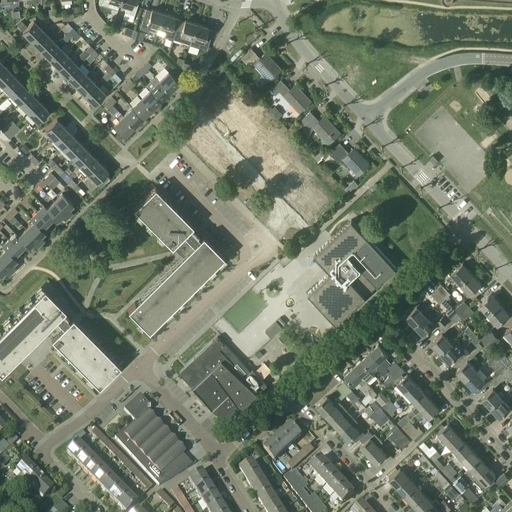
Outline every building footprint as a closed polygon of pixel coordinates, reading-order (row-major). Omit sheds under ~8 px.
[(121,0),(120,4),(127,6),(125,12),(135,15),(139,0),(121,0)] [(157,33),(158,29),(163,13),(153,10),(152,11),(146,9),(140,29),(149,31),(149,30),(157,33)] [(163,36),(173,40),(180,20),(175,18),(175,17),(163,13),(158,29),(165,31),(163,36)] [(23,31),(32,41),(43,30),(34,20),(23,31)] [(190,45),(190,44),(197,24),(185,20),(185,21),(180,20),(173,40),(174,40),(190,45)] [(213,30),(208,29),(208,28),(197,24),(190,44),(198,47),(207,50),(213,30)] [(68,40),(72,36),(77,32),(73,27),(68,32),(66,35),(68,40)] [(32,41),(41,50),(52,39),(43,30),(32,41)] [(81,36),(77,32),(72,36),(76,40),(81,36)] [(41,50),(49,59),(61,48),(52,39),(41,50)] [(90,45),(86,50),(90,54),(94,50),(90,45)] [(49,59),(58,68),(69,56),(61,48),(49,59)] [(260,59),(256,54),(251,49),(241,59),(246,64),(250,60),(254,65),(269,81),(281,70),(275,63),(273,64),(265,55),(260,59)] [(94,50),(90,54),(94,58),(98,54),(94,50)] [(58,68),(67,76),(78,65),(69,56),(58,68)] [(144,65),(148,69),(152,65),(148,61),(144,65)] [(183,64),(182,69),(188,75),(191,65),(184,63),(183,64)] [(103,68),(107,72),(112,68),(108,64),(103,68)] [(13,74),(4,65),(0,69),(0,83),(1,85),(13,74)] [(67,76),(76,85),(87,74),(78,65),(67,76)] [(144,73),(148,69),(144,65),(140,69),(144,73)] [(107,72),(110,75),(112,76),(116,72),(112,68),(107,72)] [(170,91),(179,82),(168,72),(159,81),(170,91)] [(21,83),(13,74),(1,85),(10,94),(21,83)] [(76,85),(84,94),(96,83),(87,74),(76,85)] [(126,82),(130,87),(134,83),(130,79),(126,82)] [(279,92),(284,96),(299,113),(311,101),(304,94),(303,96),(294,87),(290,91),(281,80),(270,90),(276,96),(279,92)] [(170,91),(159,81),(150,89),(161,100),(170,91)] [(126,91),(130,87),(126,82),(122,86),(126,91)] [(30,92),(21,83),(10,94),(19,103),(30,92)] [(96,83),(84,94),(93,104),(105,93),(96,83)] [(210,86),(193,103),(202,112),(219,96),(210,86)] [(161,100),(150,89),(141,98),(152,109),(161,100)] [(39,101),(30,92),(19,103),(28,112),(39,101)] [(116,101),(112,96),(108,100),(112,105),(116,101)] [(219,96),(202,112),(211,121),(228,105),(219,96)] [(152,109),(141,98),(132,107),(143,118),(152,109)] [(112,105),(108,100),(104,104),(108,109),(112,105)] [(48,111),(39,101),(28,112),(37,122),(48,111)] [(228,105),(211,121),(220,131),(237,114),(228,105)] [(143,118),(132,107),(123,116),(134,127),(143,118)] [(308,137),(313,127),(328,144),(340,133),(334,125),(332,127),(324,118),(320,121),(310,111),(299,121),(308,137)] [(134,127),(123,116),(120,113),(117,117),(120,119),(114,125),(125,136),(134,127)] [(237,114),(220,131),(229,140),(246,124),(237,114)] [(1,130),(5,134),(15,124),(11,120),(1,130)] [(53,140),(65,128),(56,120),(45,131),(53,140)] [(15,124),(5,134),(9,139),(20,129),(15,124)] [(246,124),(229,140),(238,149),(255,133),(246,124)] [(73,137),(65,128),(53,140),(62,148),(73,137)] [(255,133),(238,149),(247,159),(264,142),(255,133)] [(82,145),(73,137),(62,148),(70,157),(82,145)] [(339,163),(343,159),(358,175),(370,165),(363,157),(362,159),(353,149),(349,153),(339,143),(329,153),(339,163)] [(267,144),(249,161),(258,170),(261,167),(262,167),(267,162),(268,163),(277,155),(267,144)] [(90,154),(82,145),(70,157),(79,165),(90,154)] [(36,158),(31,153),(27,157),(31,162),(36,158)] [(98,162),(90,154),(79,165),(87,174),(98,162)] [(264,170),(261,173),(269,182),(286,165),(277,155),(268,163),(269,164),(264,169),(264,170)] [(107,171),(98,162),(87,174),(96,182),(107,171)] [(56,163),(52,167),(56,171),(60,167),(56,163)] [(286,165),(269,182),(277,190),(281,187),(281,188),(287,183),(296,175),(286,165)] [(60,167),(56,171),(60,175),(64,171),(60,167)] [(52,188),(61,181),(53,172),(44,179),(52,188)] [(68,184),(72,188),(77,184),(84,177),(80,174),(73,181),(72,180),(68,184)] [(104,174),(96,182),(100,187),(108,178),(104,174)] [(284,190),(280,193),(288,202),(306,185),(296,175),(287,183),(288,184),(283,189),(284,190)] [(72,188),(76,192),(80,188),(77,184),(72,188)] [(306,185),(288,202),(297,211),(300,207),(301,208),(306,203),(307,204),(315,195),(306,185)] [(135,302),(127,309),(149,331),(202,278),(224,256),(203,235),(200,237),(190,227),(193,225),(186,218),(184,221),(180,217),(179,218),(173,212),(174,211),(170,206),(169,207),(163,201),(164,200),(159,196),(162,194),(155,186),(154,187),(133,208),(165,240),(171,246),(184,258),(179,263),(180,264),(174,270),(173,269),(169,273),(170,274),(164,280),(163,279),(158,284),(159,285),(153,291),(152,290),(147,294),(149,295),(142,301),(141,300),(137,305),(135,302)] [(62,193),(55,201),(69,216),(73,212),(69,209),(73,205),(62,193)] [(303,210),(299,214),(308,223),(326,206),(315,195),(307,204),(308,205),(302,210),(303,210)] [(55,201),(47,208),(58,219),(62,216),(65,219),(69,216),(55,201)] [(56,222),(58,219),(47,208),(44,205),(37,212),(48,223),(52,219),(56,222)] [(44,227),(48,223),(37,212),(30,218),(34,222),(33,222),(44,234),(47,230),(44,227)] [(330,272),(308,293),(336,323),(384,279),(396,268),(351,220),(314,254),(330,272)] [(33,222),(26,229),(40,244),(44,240),(41,236),(44,234),(33,222)] [(40,244),(26,229),(19,236),(30,247),(34,244),(37,247),(40,244)] [(27,250),(30,247),(19,236),(16,233),(9,239),(20,251),(24,247),(27,250)] [(15,255),(20,251),(9,239),(5,243),(3,241),(0,243),(5,249),(16,261),(19,259),(15,255)] [(16,261),(5,249),(0,254),(0,258),(12,271),(16,267),(13,264),(16,261)] [(8,275),(12,271),(0,258),(0,275),(1,276),(5,271),(8,275)] [(455,279),(461,285),(472,274),(463,264),(451,275),(449,277),(453,281),(455,279)] [(482,284),(472,274),(461,285),(465,290),(463,292),(467,296),(469,294),(470,295),(482,284)] [(441,284),(435,290),(444,300),(450,294),(441,284)] [(0,332),(0,374),(0,375),(43,331),(43,332),(45,330),(52,337),(50,338),(98,386),(120,365),(43,289),(0,332)] [(440,304),(444,300),(435,290),(431,294),(440,304)] [(480,305),(489,315),(496,310),(501,305),(492,295),(480,305)] [(470,307),(463,300),(454,309),(452,307),(451,307),(456,313),(456,312),(460,316),(470,307)] [(509,314),(501,305),(496,310),(489,315),(498,325),(509,314)] [(406,316),(415,326),(418,322),(426,316),(417,306),(406,316)] [(451,307),(435,323),(440,328),(440,327),(449,319),(456,313),(451,307)] [(460,316),(467,323),(472,318),(470,315),(474,311),(470,307),(460,316)] [(429,313),(426,316),(418,322),(415,326),(423,335),(434,325),(430,320),(433,317),(429,313)] [(440,328),(444,332),(453,323),(449,319),(440,327),(440,328)] [(267,330),(273,337),(284,327),(278,320),(267,330)] [(481,340),(485,344),(495,335),(491,330),(481,340)] [(431,344),(440,353),(451,343),(442,334),(431,344)] [(485,344),(485,345),(490,349),(500,339),(495,335),(485,344)] [(213,342),(180,372),(198,392),(229,426),(241,415),(238,412),(267,385),(253,369),(251,371),(218,337),(213,342)] [(461,351),(465,355),(477,344),(473,340),(461,351)] [(477,344),(465,355),(469,359),(485,345),(485,344),(481,340),(477,344)] [(379,343),(370,352),(374,356),(386,369),(390,365),(384,358),(388,354),(379,343)] [(459,352),(451,343),(440,353),(448,363),(459,352)] [(376,365),(382,372),(384,374),(388,371),(386,369),(374,356),(370,352),(362,360),(371,370),(376,365)] [(502,362),(511,371),(511,370),(511,361),(509,363),(505,359),(502,362)] [(371,370),(362,360),(353,367),(366,381),(366,382),(375,374),(371,370)] [(456,371),(465,381),(471,375),(476,370),(467,360),(456,371)] [(392,375),(401,367),(394,361),(390,365),(386,369),(388,371),(391,375),(392,375)] [(354,386),(359,381),(362,385),(366,381),(353,367),(350,371),(348,369),(344,373),(345,374),(344,375),(354,386)] [(404,371),(401,367),(392,375),(391,375),(382,383),(387,387),(395,380),(401,374),(404,371)] [(491,382),(500,373),(495,368),(486,378),(491,382)] [(500,373),(491,382),(495,387),(505,377),(510,382),(511,379),(511,373),(507,368),(501,374),(500,373)] [(485,379),(476,370),(471,375),(465,381),(474,390),(485,379)] [(404,377),(401,374),(395,380),(398,383),(397,383),(405,392),(411,386),(416,383),(407,374),(404,377)] [(341,399),(351,390),(343,381),(336,388),(342,394),(338,397),(341,399)] [(405,392),(413,401),(423,391),(416,383),(411,386),(405,392)] [(482,398),(490,407),(502,397),(493,388),(482,398)] [(373,389),(369,393),(373,397),(377,393),(373,389)] [(361,391),(357,396),(365,405),(373,397),(369,393),(365,396),(361,391)] [(415,415),(432,400),(423,391),(413,401),(417,405),(414,409),(417,413),(415,415)] [(506,393),(502,397),(490,407),(499,417),(510,407),(506,402),(511,397),(506,393)] [(123,431),(115,439),(159,487),(191,466),(181,456),(183,454),(146,414),(152,409),(140,396),(124,410),(136,424),(125,433),(123,431)] [(317,406),(325,415),(335,405),(327,396),(317,406)] [(381,405),(386,410),(389,407),(394,403),(389,398),(381,405)] [(439,408),(432,400),(415,415),(418,418),(424,413),(429,418),(439,408)] [(369,406),(374,410),(378,406),(374,401),(369,406)] [(339,402),(335,405),(325,415),(333,423),(347,410),(339,402)] [(395,414),(393,411),(397,407),(394,403),(389,407),(386,410),(391,417),(395,414)] [(382,411),(378,406),(374,410),(378,415),(382,411)] [(333,423),(340,432),(346,427),(351,422),(355,418),(347,410),(333,423)] [(374,410),(370,414),(377,422),(385,414),(382,411),(378,415),(374,410)] [(377,422),(381,426),(389,419),(385,414),(377,422)] [(397,423),(401,427),(409,420),(404,416),(397,423)] [(355,418),(351,422),(346,427),(340,432),(348,441),(359,431),(355,426),(357,424),(357,421),(355,418)] [(425,433),(419,427),(417,429),(409,420),(401,427),(416,442),(425,433)] [(437,433),(446,442),(456,432),(448,424),(437,433)] [(293,445),(302,436),(291,425),(282,433),(293,445)] [(102,435),(96,429),(91,434),(97,439),(102,435)] [(446,442),(453,451),(457,447),(464,441),(456,432),(446,442)] [(293,445),(282,433),(273,441),(284,453),(293,445)] [(359,446),(367,455),(382,441),(374,433),(359,446)] [(110,444),(102,435),(97,439),(106,448),(110,444)] [(0,443),(0,455),(0,456),(4,453),(11,446),(16,442),(17,440),(14,436),(5,444),(2,441),(0,443)] [(406,436),(397,445),(401,449),(410,441),(406,436)] [(66,453),(75,461),(86,450),(78,441),(66,453)] [(284,453),(273,441),(264,450),(275,461),(284,453)] [(419,446),(429,457),(437,450),(432,445),(429,448),(423,441),(419,446)] [(453,459),(457,464),(469,452),(472,450),(464,441),(457,447),(453,451),(458,455),(453,459)] [(110,444),(106,448),(114,457),(118,452),(110,444)] [(305,459),(315,450),(310,445),(301,453),(305,459)] [(4,453),(8,457),(15,450),(11,446),(4,453)] [(378,446),(367,455),(375,464),(386,454),(378,446)] [(75,461),(83,470),(95,459),(86,450),(75,461)] [(429,457),(437,465),(441,462),(437,458),(441,455),(437,450),(429,457)] [(465,463),(469,468),(479,458),(472,450),(469,452),(457,464),(460,467),(465,463)] [(127,461),(118,452),(114,457),(122,465),(127,461)] [(301,453),(292,461),(297,467),(305,459),(301,453)] [(427,459),(423,454),(419,458),(423,463),(427,459)] [(318,477),(330,467),(322,458),(310,468),(318,477)] [(466,471),(473,480),(484,469),(487,467),(479,458),(469,468),(466,471)] [(83,470),(91,479),(103,467),(95,459),(83,470)] [(432,463),(427,459),(423,463),(427,467),(432,463)] [(127,461),(122,465),(130,474),(135,469),(127,461)] [(240,469),(246,479),(260,471),(254,461),(240,469)] [(292,461),(287,466),(292,471),(297,467),(292,461)] [(24,490),(29,485),(39,475),(26,462),(16,472),(20,477),(16,481),(24,490)] [(437,465),(445,474),(453,467),(448,463),(445,466),(441,462),(437,465)] [(91,479),(100,487),(111,476),(103,467),(91,479)] [(338,475),(330,467),(318,477),(326,486),(338,475)] [(445,474),(453,483),(457,479),(453,475),(457,472),(453,467),(445,474)] [(495,475),(487,467),(484,469),(473,480),(484,491),(494,482),(491,478),(495,475)] [(388,478),(397,487),(408,476),(400,468),(388,478)] [(143,478),(135,469),(130,474),(139,482),(143,478)] [(246,479),(252,489),(266,481),(260,471),(246,479)] [(291,475),(292,476),(297,482),(302,479),(296,471),(291,475)] [(434,475),(439,480),(443,475),(439,471),(434,475)] [(195,490),(208,482),(202,472),(188,480),(195,490)] [(286,481),(292,476),(291,475),(290,473),(284,478),(286,481)] [(496,481),(500,485),(509,477),(504,473),(496,481)] [(53,488),(39,475),(29,485),(42,498),(53,488)] [(346,484),(338,475),(326,486),(334,495),(346,484)] [(447,480),(443,475),(439,480),(443,484),(447,480)] [(100,487),(108,496),(120,484),(111,476),(100,487)] [(286,481),(290,487),(297,482),(292,476),(286,481)] [(397,487),(404,495),(416,485),(408,476),(397,487)] [(139,482),(147,491),(152,487),(143,478),(139,482)] [(297,482),(301,487),(303,490),(308,486),(302,479),(297,482)] [(466,486),(460,480),(455,484),(461,491),(466,486)] [(252,489),(258,499),(272,490),(266,481),(252,489)] [(214,492),(208,482),(195,490),(201,501),(214,492)] [(297,482),(290,487),(295,492),(301,487),(297,482)] [(108,496),(117,504),(128,493),(120,484),(108,496)] [(354,493),(346,484),(334,495),(342,503),(354,493)] [(404,495),(412,504),(423,493),(416,485),(404,495)] [(171,491),(177,501),(183,498),(176,487),(171,491)] [(301,487),(295,492),(298,497),(299,498),(305,493),(305,492),(303,490),(301,487)] [(459,492),(455,488),(450,493),(454,497),(459,492)] [(468,488),(463,493),(468,498),(467,499),(471,503),(477,497),(468,488)] [(258,499),(264,509),(278,500),(272,490),(258,499)] [(167,498),(160,491),(155,496),(162,503),(167,498)] [(221,502),(214,492),(201,501),(207,511),(221,502)] [(463,497),(459,492),(454,497),(459,501),(463,497)] [(128,493),(117,504),(124,511),(126,511),(137,502),(128,493)] [(305,493),(299,498),(301,500),(303,503),(310,498),(307,496),(305,493)] [(412,504),(419,511),(420,511),(431,502),(423,493),(412,504)] [(314,495),(310,499),(314,504),(315,506),(320,502),(314,495)] [(174,505),(167,498),(162,503),(169,509),(174,505)] [(177,501),(183,511),(189,508),(183,498),(177,501)] [(307,509),(314,504),(310,499),(310,498),(303,503),(307,509)] [(436,498),(431,502),(420,511),(437,511),(439,510),(447,503),(444,499),(440,503),(436,498)] [(511,511),(511,499),(505,505),(501,500),(495,506),(500,511),(511,511)] [(264,509),(265,511),(280,511),(284,510),(278,500),(264,509)] [(463,510),(471,506),(468,501),(460,505),(463,510)] [(58,511),(64,506),(61,502),(49,511),(58,511)] [(226,511),(221,502),(207,511),(208,511),(226,511)] [(323,511),(326,510),(320,502),(315,506),(318,510),(320,511),(323,511)] [(370,511),(371,511),(363,503),(352,511),(370,511)]
